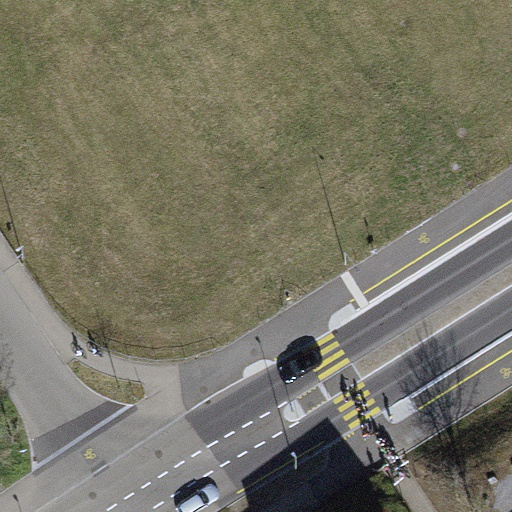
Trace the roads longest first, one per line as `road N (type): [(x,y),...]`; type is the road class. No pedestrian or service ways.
road 1 (secondary): [(133,511),(335,380),(511,279)]
road 2 (residential): [(0,327),(118,511)]
